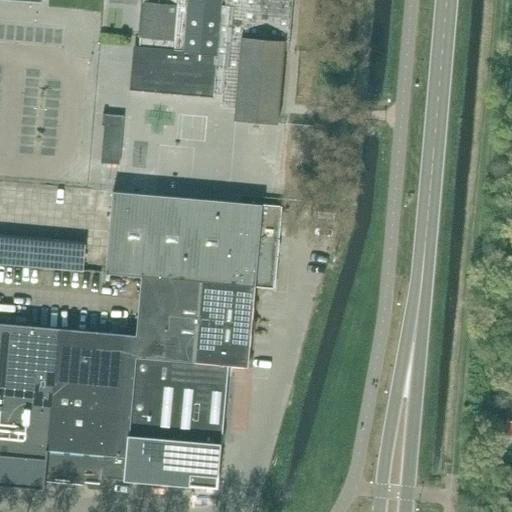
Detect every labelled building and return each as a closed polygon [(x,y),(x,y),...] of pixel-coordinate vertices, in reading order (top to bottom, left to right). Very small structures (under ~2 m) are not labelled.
[(141,0),(138,37),(140,38),(139,57),(133,56),(129,91),(214,98),(214,94),(215,94),(221,94),(220,108),(236,109),(235,120),(278,124),(278,122),(277,122),(284,50),(289,51),(293,1),(294,1),(293,0),(141,0)] [(120,165),(124,116),(107,114),(107,116),(115,117),(114,127),(104,126),(101,164),(120,165)] [(107,116),(107,114),(103,114),(102,126),(104,126),(114,127),(115,117),(107,116)] [(280,206),(241,203),(113,191),(106,273),(142,276),(255,286),(273,288),(276,253),(279,252),(280,245),(277,243),(280,206)] [(248,367),(255,286),(142,276),(137,336),(135,356),(228,366),(248,367)] [(46,461),(58,329),(0,324),(0,485),(2,486),(4,489),(13,489),(16,487),(44,490),(45,481),(44,481),(46,461)] [(124,480),(135,356),(137,336),(58,329),(46,461),(44,481),(45,481),(87,485),(89,488),(98,489),(101,486),(102,486),(103,478),(124,480)] [(217,488),(228,366),(135,356),(124,480),(187,486),(189,488),(199,489),(201,487),(217,488)]
